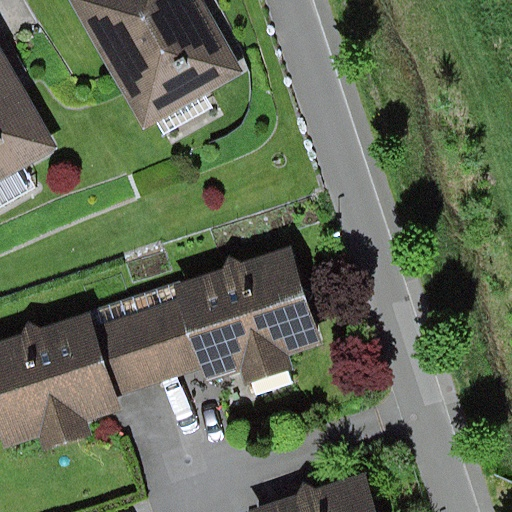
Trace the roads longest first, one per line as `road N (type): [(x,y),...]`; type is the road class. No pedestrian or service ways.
road 1 (residential): [(445,511),(282,0)]
road 2 (unknown): [(415,417),(154,511)]
